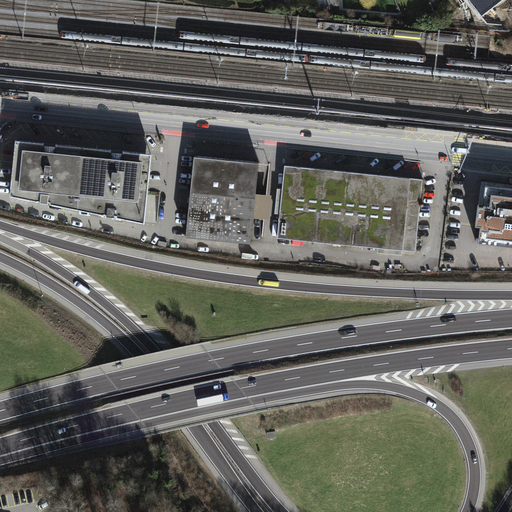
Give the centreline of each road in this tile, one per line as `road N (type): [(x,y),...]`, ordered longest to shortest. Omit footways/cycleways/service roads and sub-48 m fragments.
road 1 (motorway): [(511,317),(271,349),(0,410)]
road 2 (motorway): [(511,295),(224,277),(0,226)]
road 3 (primary): [(511,157),(0,104)]
road 4 (motorway): [(283,511),(124,319),(0,236)]
road 5 (motorway): [(0,257),(116,333),(255,511)]
road 6 (motorway): [(242,387),(366,383),(432,400),(472,449),(468,511)]
road 7 (motorway): [(242,387),(511,349)]
road 8 (motorway): [(0,447),(242,387)]
